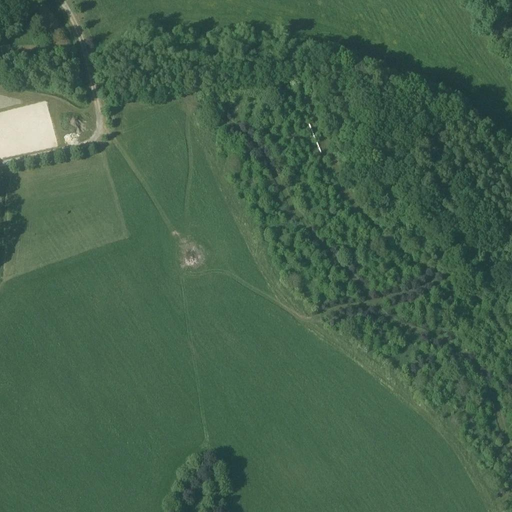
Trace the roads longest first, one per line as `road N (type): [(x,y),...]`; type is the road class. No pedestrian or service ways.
road 1 (track): [(511,344),(463,281),(383,237),(359,210),(300,75),(188,91)]
road 2 (track): [(63,3),(87,61),(97,134),(0,163)]
